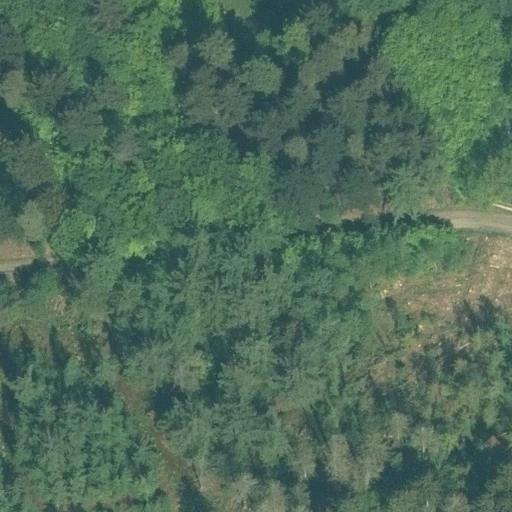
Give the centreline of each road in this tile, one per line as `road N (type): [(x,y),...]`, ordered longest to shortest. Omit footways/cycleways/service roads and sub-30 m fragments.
road 1 (track): [(0,276),(459,225),(511,230)]
road 2 (track): [(446,227),(361,13),(206,13),(173,0)]
